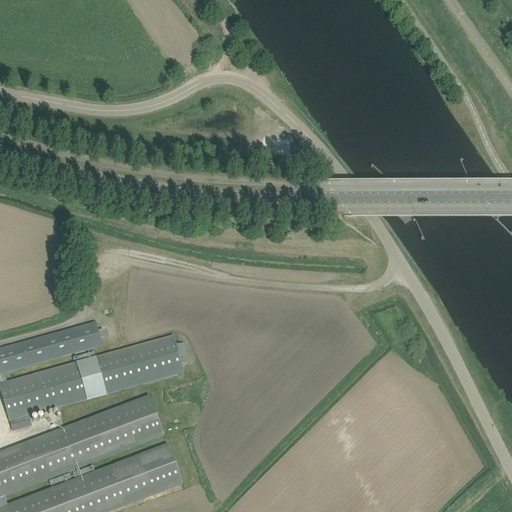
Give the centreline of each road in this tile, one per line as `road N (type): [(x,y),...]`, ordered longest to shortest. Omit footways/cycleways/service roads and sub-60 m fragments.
road 1 (unclassified): [(511,462),(379,227),(313,138),(266,92),(211,76),(138,110),(91,110),(0,92)]
road 2 (tertiary): [(340,198),(175,191),(0,150)]
road 3 (tertiary): [(340,198),(511,198)]
